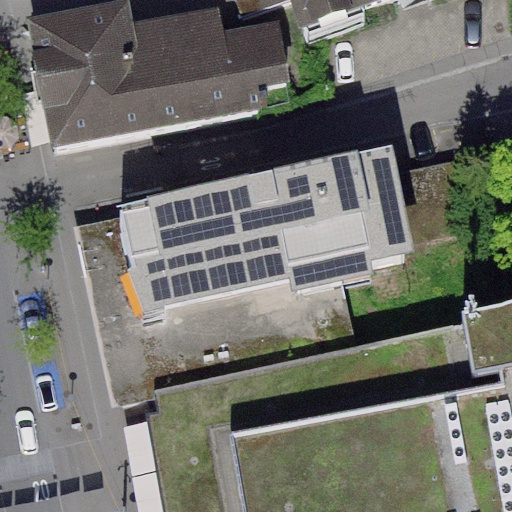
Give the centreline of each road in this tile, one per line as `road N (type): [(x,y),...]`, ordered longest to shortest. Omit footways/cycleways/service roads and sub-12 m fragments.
road 1 (residential): [(58,192),(511,87)]
road 2 (residential): [(35,511),(0,341)]
